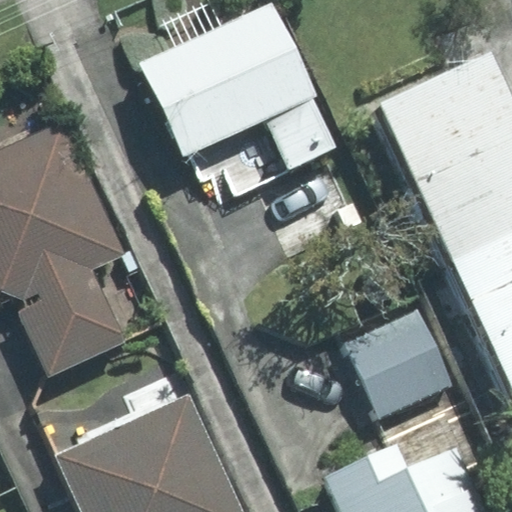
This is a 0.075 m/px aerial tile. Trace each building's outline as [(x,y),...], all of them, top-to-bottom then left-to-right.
[(255,183),(312,157),(247,18),(118,77),(159,164),(231,131),(255,183)] [(511,93),(492,51),(380,103),(511,385),(511,93)] [(106,263),(48,136),(0,157),(0,315),(2,315),(27,371),(119,330),(91,270),(106,263)] [(333,353),(365,427),(437,395),(405,322),(333,353)] [(223,511),(177,404),(39,462),(60,511),(223,511)] [(383,454),(309,488),(320,511),(469,511),(443,457),(395,480),(383,454)]
